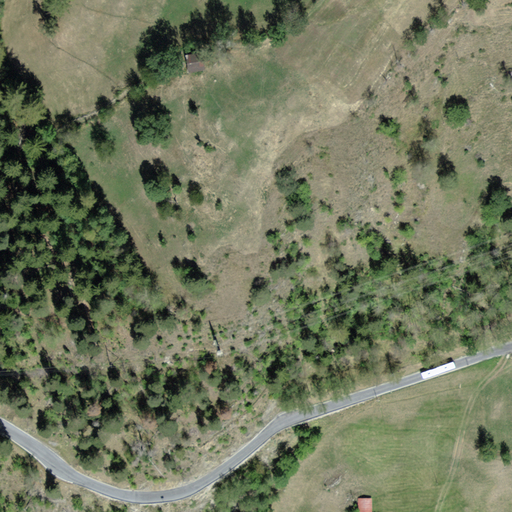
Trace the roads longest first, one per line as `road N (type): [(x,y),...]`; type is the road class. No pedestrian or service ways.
road 1 (tertiary): [(0,434),(56,476),(112,497),(150,500),(198,484),(282,422),(511,350)]
road 2 (track): [(493,355),(437,511)]
